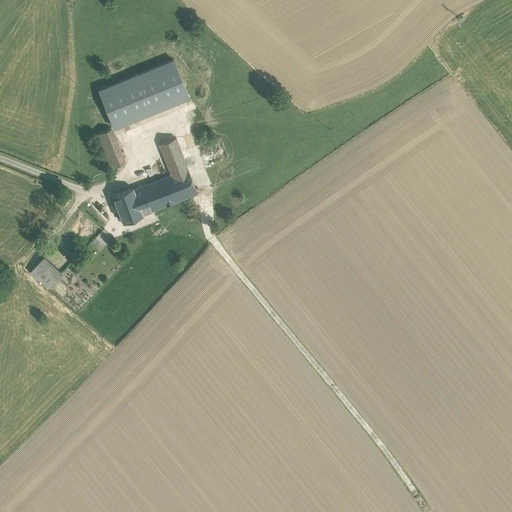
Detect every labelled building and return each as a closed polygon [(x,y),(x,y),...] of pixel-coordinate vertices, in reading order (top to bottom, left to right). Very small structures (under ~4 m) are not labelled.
[(156,80),(97,105),(107,131),(111,128),(122,124),(129,120),(132,129),(146,123),(141,114),(167,104),(156,80)] [(167,104),(141,114),(146,123),(171,113),(167,104)] [(129,120),(122,124),(125,132),(132,129),(129,120)] [(176,138),(159,144),(171,175),(188,168),(176,138)] [(120,151),(107,157),(111,168),(125,162),(120,151)] [(171,175),(133,189),(143,214),(197,193),(188,168),(171,175)] [(133,187),(113,195),(123,222),(143,215),(143,214),(133,189),(133,187)] [(102,238),(99,240),(104,245),(111,237),(106,233),(102,238)] [(62,272),(44,256),(30,272),(48,287),(62,272)]
